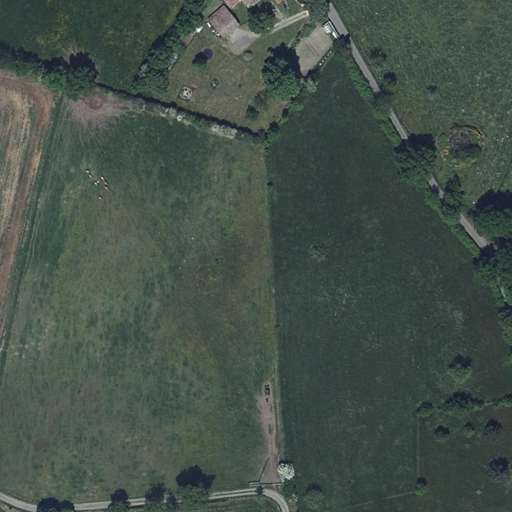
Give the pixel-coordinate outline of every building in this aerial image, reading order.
[(226,0),(239,17),(237,18),(241,22),(255,12),(247,1),(248,0),(275,0),(278,3),(281,0),(226,0)] [(229,13),(223,6),(208,19),(213,26),(229,13)] [(264,16),(269,23),(277,17),(271,10),(264,16)] [(213,26),(222,37),(238,24),(229,13),(213,26)] [(262,487),(277,485),(276,471),(261,472),(262,487)]
